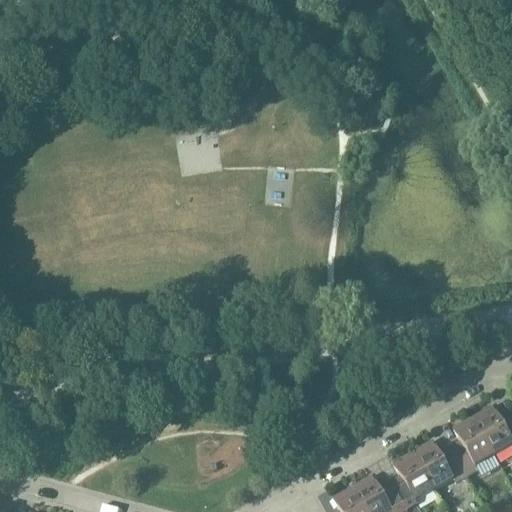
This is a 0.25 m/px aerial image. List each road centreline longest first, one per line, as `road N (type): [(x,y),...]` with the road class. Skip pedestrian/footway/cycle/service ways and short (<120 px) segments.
road 1 (residential): [(511,369),(290,490)]
road 2 (residential): [(128,511),(0,478)]
